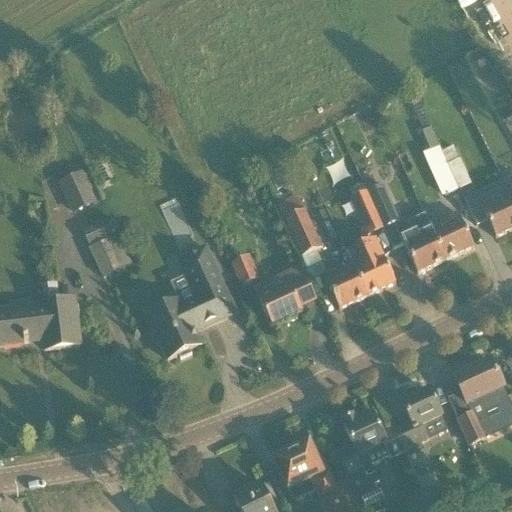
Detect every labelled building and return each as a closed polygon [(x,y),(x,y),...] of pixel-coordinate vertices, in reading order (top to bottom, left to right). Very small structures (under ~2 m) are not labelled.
[(458,192),(447,167),(439,150),(424,157),(444,199),(458,192)] [(459,161),(457,162),(447,167),(458,192),(471,187),(459,161)] [(58,186),(72,218),(97,206),(83,175),(58,186)] [(383,189),(378,192),(367,197),(383,232),(396,225),(399,224),(383,189)] [(383,232),(367,197),(351,204),(367,239),(383,232)] [(511,232),(511,202),(509,197),(492,205),(490,201),(479,206),(495,241),(511,232)] [(277,208),(302,262),(322,252),(297,199),(277,208)] [(474,251),(465,233),(458,216),(447,221),(449,225),(431,233),(445,264),(474,251)] [(445,264),(431,233),(424,217),(408,225),(413,236),(401,242),(417,277),(445,264)] [(88,252),(102,280),(132,266),(118,238),(110,242),(109,240),(111,239),(108,231),(107,232),(103,224),(82,235),(89,251),(88,252)] [(375,243),(347,256),(349,260),(353,269),(367,300),(395,287),(387,269),(382,258),(379,252),(375,243)] [(179,305),(145,320),(156,345),(159,344),(159,345),(168,363),(179,358),(181,362),(192,357),(190,353),(200,348),(194,335),(199,332),(198,330),(205,326),(206,329),(235,316),(227,298),(217,276),(205,251),(179,264),(186,279),(196,302),(182,308),(180,304),(179,305)] [(260,282),(250,259),(230,268),(240,291),(260,282)] [(367,300),(353,269),(335,277),(333,273),(323,278),(339,313),(367,300)] [(267,286),(255,292),(261,305),(260,305),(263,312),(272,331),(290,322),(294,324),(298,322),(299,318),(303,317),(300,311),(316,303),(308,285),(301,271),(267,286)] [(0,349),(29,346),(28,339),(42,338),(45,354),(80,350),(77,330),(74,305),(28,311),(28,308),(11,310),(11,313),(0,314),(0,349)] [(509,405),(500,384),(491,366),(455,383),(470,417),(457,423),(469,450),(487,442),(479,425),(487,421),(485,416),(509,405)] [(442,421),(438,413),(430,395),(402,407),(411,425),(394,433),(404,455),(416,483),(433,475),(420,447),(429,443),(422,430),(442,421)] [(404,455),(394,433),(382,439),(380,434),(384,432),(376,415),(370,417),(369,416),(366,416),(363,416),(360,419),(358,421),(358,423),(356,424),(354,420),(342,426),(354,451),(337,459),(347,480),(345,481),(362,511),(383,511),(381,505),(384,504),(379,494),(376,495),(372,488),(379,486),(370,469),(377,466),(370,453),(382,447),(389,461),(404,455)] [(337,495),(332,482),(323,464),(318,466),(310,450),(291,458),(290,456),(274,463),(288,494),(293,504),(315,494),(323,511),(351,511),(343,493),(337,495)] [(271,511),(269,506),(260,489),(233,502),(238,511),(271,511)] [(511,511),(511,501),(499,507),(501,511),(511,511)]
